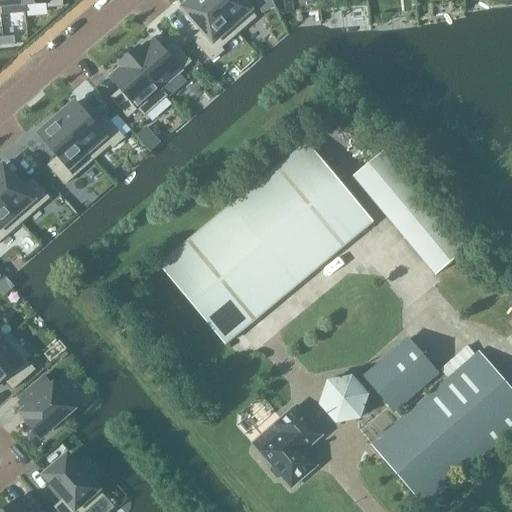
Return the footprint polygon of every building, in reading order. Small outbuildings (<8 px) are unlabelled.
[(22,0),(23,5),(23,6),(47,4),(48,8),(63,7),(61,0),(22,0)] [(207,0),(194,0),(184,9),(203,31),(193,40),(212,62),(224,52),(221,49),(238,34),(207,0)] [(239,0),(207,0),(238,34),(256,18),(239,0)] [(3,46),(15,45),(14,37),(3,38),(3,46)] [(139,49),(131,56),(161,90),(182,72),(181,72),(191,63),(174,44),(164,53),(153,40),(141,51),(139,49)] [(122,68),(110,78),(122,91),(111,100),(128,118),(138,109),(144,116),(167,97),(161,90),(131,56),(120,66),(122,68)] [(75,104),(57,119),(93,160),(110,146),(113,149),(124,139),(123,137),(110,123),(105,117),(94,126),(75,104)] [(118,116),(110,123),(123,137),(131,130),(118,116)] [(57,119),(39,135),(58,157),(48,166),(65,185),(93,160),(57,119)] [(159,264),(228,343),(361,229),(372,220),(373,219),(305,139),(159,264)] [(383,151),(354,176),(437,273),(466,247),(383,151)] [(3,167),(0,169),(0,199),(21,224),(49,199),(33,180),(22,189),(3,167)] [(0,199),(0,242),(21,224),(0,199)] [(4,340),(0,343),(0,383),(4,380),(13,390),(35,371),(26,361),(30,357),(10,334),(4,340)] [(395,412),(437,375),(405,338),(362,375),(395,412)] [(511,389),(479,352),(371,446),(424,506),(511,430),(511,389)] [(327,381),(319,404),(335,422),(360,418),(367,394),(351,376),(327,381)] [(44,377),(19,399),(28,409),(23,414),(29,422),(27,424),(40,439),(79,404),(60,381),(52,388),(44,377)] [(269,472),(276,479),(281,478),(290,488),(315,466),(301,451),(306,446),(307,447),(310,445),(309,444),(317,436),(318,437),(320,436),(294,407),(279,421),(286,428),(259,453),(271,467),(269,472)] [(68,456),(44,476),(65,499),(55,508),(58,511),(86,511),(103,497),(68,456)] [(469,472),(475,479),(482,473),(476,466),(469,472)] [(23,511),(15,502),(3,511),(23,511)]
